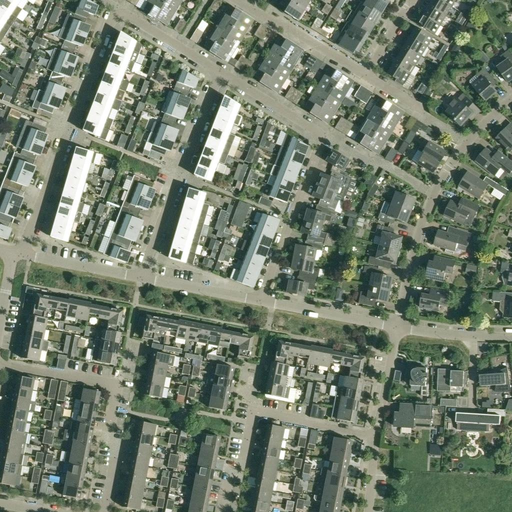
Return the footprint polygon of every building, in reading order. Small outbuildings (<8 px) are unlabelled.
[(7,0),(0,0),(0,7),(16,18),(22,10),(17,6),(7,0)] [(96,6),(86,0),(79,0),(74,14),(86,19),(88,14),(93,16),(96,6)] [(149,0),(144,9),(150,13),(156,16),(165,0),(149,0)] [(158,21),(166,25),(179,4),(172,0),(165,0),(156,16),(160,19),(158,21)] [(220,0),(214,0),(209,8),(215,12),(222,1),(220,0)] [(284,12),(296,20),(303,9),(288,0),(284,7),(286,8),(284,12)] [(288,0),(303,9),(308,0),(288,0)] [(379,14),(385,4),(379,0),(358,0),(358,1),(361,2),(360,2),(379,14)] [(440,0),(433,0),(429,6),(446,16),(452,7),(440,0)] [(373,24),(379,14),(360,2),(354,13),(373,24)] [(429,6),(424,15),(441,25),(446,16),(429,6)] [(0,7),(0,19),(11,27),(16,18),(0,7)] [(228,8),(216,27),(228,34),(241,13),(235,9),(234,11),(228,8)] [(334,9),(331,13),(338,17),(340,13),(334,9)] [(240,41),(253,20),(241,13),(228,34),(240,41)] [(366,34),(373,24),(354,13),(348,23),(347,22),(366,34)] [(62,27),(68,30),(85,36),(89,26),(84,24),(86,19),(74,14),(73,16),(67,14),(62,27)] [(418,25),(435,35),(441,25),(424,15),(418,25)] [(0,19),(0,32),(5,35),(11,27),(0,19)] [(174,30),(180,34),(186,23),(180,19),(174,30)] [(478,25),(471,20),(466,27),(474,31),(478,25)] [(204,21),(200,29),(208,33),(212,25),(204,21)] [(346,36),(360,45),(366,34),(347,22),(341,32),(346,36)] [(313,24),(310,28),(318,33),(320,29),(313,24)] [(266,28),(260,25),(254,35),(259,39),(266,28)] [(204,46),(211,50),(216,53),(228,34),(216,27),(204,46)] [(433,37),(416,27),(411,37),(427,47),(433,37)] [(265,43),(272,32),(266,28),(259,39),(265,43)] [(196,29),(190,40),(196,44),(202,33),(196,29)] [(327,33),(321,29),(320,29),(318,33),(325,37),(327,33)] [(68,30),(62,46),(74,50),(76,45),(80,47),(85,36),(68,30)] [(142,46),(141,45),(121,33),(117,45),(133,51),(139,53),(142,46)] [(219,58),(227,63),(240,41),(228,34),(216,53),(220,56),(219,58)] [(339,46),(352,54),(354,50),(356,51),(360,45),(346,36),(339,46)] [(411,37),(405,46),(422,56),(427,47),(411,37)] [(278,38),(266,58),(278,65),(291,44),(286,40),(285,42),(278,38)] [(47,42),(41,40),(39,45),(39,46),(44,48),(47,42)] [(290,72),(303,51),(291,44),(278,65),(290,72)] [(117,45),(113,55),(129,61),(133,51),(117,45)] [(54,49),(50,59),(72,68),(76,57),(72,55),(74,50),(62,46),(60,51),(54,49)] [(405,46),(399,55),(416,65),(422,56),(405,46)] [(508,83),(511,79),(511,55),(509,50),(500,56),(504,62),(497,67),(508,83)] [(23,60),(27,61),(30,55),(22,51),(19,58),(23,59),(23,60)] [(113,55),(109,64),(130,72),(134,63),(129,61),(113,55)] [(304,66),(309,69),(310,70),(316,59),(310,55),(304,66)] [(399,55),(394,64),(410,75),(416,65),(399,55)] [(234,67),(235,68),(240,71),(247,60),(241,56),(234,67)] [(302,57),(297,65),(302,68),(307,59),(302,57)] [(255,77),(261,81),(266,84),(278,65),(266,58),(255,77)] [(52,72),(50,77),(62,82),(64,76),(68,78),(72,68),(50,59),(46,70),(52,72)] [(322,63),(322,62),(316,59),(310,70),(316,73),(322,63)] [(240,71),(245,74),(246,74),(253,64),(247,60),(240,71)] [(140,73),(144,65),(137,61),(133,69),(140,73)] [(109,64),(105,74),(122,80),(126,71),(130,72),(109,64)] [(395,82),(403,87),(410,75),(394,64),(388,74),(397,79),(395,82)] [(269,88),(277,93),(290,72),(278,65),(266,84),(270,86),(269,88)] [(15,78),(19,80),(23,71),(15,68),(11,76),(13,77),(15,78)] [(484,68),(476,76),(470,81),(470,83),(486,101),(496,92),(491,85),(495,81),(484,68)] [(328,69),(316,88),(328,96),(341,74),(336,71),(335,73),(328,69)] [(196,79),(181,70),(174,87),(189,93),(191,88),(193,89),(196,79)] [(129,83),(122,80),(105,74),(102,83),(118,90),(125,92),(129,83)] [(340,103),(353,81),(341,74),(328,96),(340,103)] [(39,90),(38,91),(60,99),(64,89),(60,87),(62,82),(50,77),(44,92),(39,90)] [(422,82),(417,92),(422,95),(428,85),(426,84),(422,82)] [(102,83),(98,93),(123,103),(114,99),(118,90),(102,83)] [(428,85),(423,95),(430,99),(435,89),(428,85)] [(354,97),(359,100),(360,100),(366,90),(360,86),(354,97)] [(169,91),(165,102),(185,109),(189,99),(187,98),(189,93),(174,87),(172,92),(169,91)] [(284,98),(290,101),(297,91),(291,87),(284,98)] [(305,107),(311,111),(316,115),(328,96),(316,88),(305,107)] [(372,93),(366,90),(360,100),(366,104),(372,93)] [(52,114),(54,109),(56,110),(60,99),(38,91),(32,108),(38,110),(38,109),(52,114)] [(290,101),(296,105),(303,94),(297,91),(290,101)] [(98,93),(94,102),(111,109),(120,112),(123,103),(98,93)] [(458,99),(456,97),(451,102),(452,104),(453,105),(446,113),(461,126),(468,118),(472,122),(481,112),(462,95),(458,99)] [(319,119),(327,124),(340,103),(328,96),(316,115),(320,117),(319,119)] [(240,106),(225,97),(220,109),(237,115),(240,106)] [(378,100),(367,119),(378,126),(391,105),(386,102),(385,104),(378,100)] [(351,101),(347,107),(353,111),(357,104),(351,101)] [(94,102),(91,112),(107,118),(111,109),(94,102)] [(164,114),(162,119),(174,123),(176,118),(181,120),(185,109),(165,102),(161,112),(164,114)] [(390,133),(403,112),(395,107),(391,105),(378,126),(390,133)] [(220,109),(217,118),(233,125),(238,126),(241,117),(237,115),(220,109)] [(114,121),(107,118),(91,112),(87,121),(110,130),(114,121)] [(404,127),(410,131),(417,120),(411,117),(404,127)] [(217,118),(213,128),(229,134),(233,125),(217,118)] [(334,129),(335,129),(340,132),(347,121),(341,118),(334,129)] [(162,119),(160,124),(154,122),(150,132),(172,141),(177,130),(172,128),(174,123),(162,119)] [(355,138),(361,142),(367,145),(378,126),(367,119),(355,138)] [(426,126),(417,120),(410,131),(415,134),(419,129),(423,131),(426,126)] [(90,134),(96,136),(95,138),(106,142),(110,130),(87,121),(83,131),(90,134)] [(340,132),(346,136),(353,125),(347,121),(340,132)] [(32,123),(26,139),(42,145),(46,135),(44,134),(46,129),(32,123)] [(369,150),(377,155),(390,133),(378,126),(367,145),(370,148),(369,150)] [(213,128),(209,137),(226,144),(231,146),(235,136),(229,134),(213,128)] [(510,153),(511,150),(511,135),(505,129),(496,138),(510,153)] [(150,150),(164,156),(166,151),(168,151),(172,141),(150,132),(142,154),(148,156),(150,150)] [(306,147),(291,137),(286,134),(281,146),(303,155),(306,147)] [(22,149),(20,154),(14,152),(14,153),(34,160),(36,155),(38,156),(42,145),(26,139),(19,137),(15,147),(22,149)] [(209,137),(206,147),(228,155),(231,146),(226,144),(209,137)] [(404,142),(398,152),(403,155),(409,145),(404,142)] [(417,150),(421,153),(422,154),(422,153),(438,163),(445,152),(428,142),(424,149),(420,146),(417,150)] [(299,164),(303,155),(281,146),(277,156),(299,164)] [(206,147),(202,156),(218,163),(224,165),(228,155),(206,147)] [(77,148),(74,158),(93,164),(96,154),(77,148)] [(384,159),(391,163),(397,152),(391,148),(384,159)] [(349,161),(330,149),(327,155),(328,156),(325,161),(332,165),(330,171),(336,174),(346,177),(347,174),(343,172),(349,161)] [(486,149),(476,162),(494,176),(501,167),(510,174),(511,170),(511,161),(507,157),(503,162),(486,149)] [(253,157),(254,155),(248,152),(246,158),(244,162),(248,163),(251,163),(253,157)] [(14,153),(8,168),(30,177),(34,166),(32,165),(34,160),(14,153)] [(96,163),(102,165),(105,155),(99,153),(96,163)] [(432,174),(438,163),(422,153),(422,154),(416,164),(432,174)] [(202,156),(198,166),(215,172),(215,171),(222,174),(225,166),(218,164),(218,163),(202,156)] [(277,156),(273,165),(296,174),(299,164),(277,156)] [(74,158),(71,168),(88,173),(92,174),(95,164),(93,164),(74,158)] [(236,169),(245,173),(248,166),(243,164),(243,165),(238,164),(236,169)] [(273,165),(270,175),(292,183),(296,174),(273,165)] [(199,177),(205,180),(211,182),(215,172),(198,166),(194,176),(199,178),(199,177)] [(8,168),(2,184),(19,191),(21,185),(26,187),(30,177),(8,168)] [(71,168),(68,178),(85,183),(88,173),(71,168)] [(237,181),(242,183),(245,173),(236,169),(233,179),(237,181)] [(459,186),(479,199),(488,185),(468,172),(459,186)] [(320,174),(316,185),(337,194),(338,188),(346,191),(350,179),(345,177),(346,177),(336,174),(334,179),(320,174)] [(270,175),(275,177),(272,187),(288,193),(292,183),(270,175)] [(154,184),(139,178),(133,176),(127,192),(149,200),(152,193),(150,192),(154,184)] [(68,178),(65,188),(82,193),(85,183),(68,178)] [(100,189),(106,191),(109,184),(105,182),(104,184),(102,183),(100,188),(100,189)] [(2,184),(0,188),(0,201),(18,208),(22,198),(17,196),(19,191),(2,184)] [(379,187),(373,184),(367,195),(372,197),(379,187)] [(509,191),(497,184),(493,189),(506,197),(509,191)] [(324,201),(323,207),(334,212),(338,200),(341,201),(343,196),(337,194),(316,185),(312,197),(324,201)] [(106,191),(100,189),(100,188),(96,187),(95,189),(101,191),(99,196),(104,198),(106,191)] [(268,196),(274,199),(284,203),(288,193),(272,187),(268,196)] [(65,188),(62,197),(79,202),(84,204),(84,202),(80,201),(82,193),(65,188)] [(206,194),(200,192),(189,189),(186,199),(203,204),(209,206),(209,205),(203,204),(206,194)] [(127,192),(121,207),(139,214),(141,209),(145,211),(149,200),(127,192)] [(390,223),(392,218),(405,223),(414,200),(395,192),(391,204),(384,202),(377,219),(390,223)] [(62,197),(59,207),(76,212),(81,214),(84,204),(79,202),(62,197)] [(186,199),(183,209),(200,214),(206,216),(209,206),(203,204),(186,199)] [(0,201),(0,219),(10,223),(12,218),(14,219),(18,208),(0,201)] [(464,208),(451,202),(445,215),(463,224),(468,214),(474,217),(479,207),(467,201),(464,208)] [(234,215),(241,218),(242,218),(243,215),(240,213),(241,210),(242,210),(243,206),(245,207),(246,204),(241,202),(240,204),(238,204),(234,215)] [(361,210),(367,211),(369,204),(364,202),(361,210)] [(97,209),(103,212),(105,206),(100,203),(97,209)] [(221,211),(230,214),(233,207),(228,205),(226,212),(222,210),(221,211)] [(91,216),(93,207),(86,206),(84,214),(91,216)] [(307,209),(303,221),(321,226),(322,220),(330,223),(331,217),(334,218),(336,212),(334,212),(323,207),(321,207),(321,206),(319,213),(307,209)] [(59,207),(57,217),(74,222),(74,220),(79,222),(81,214),(76,212),(59,207)] [(121,207),(115,223),(137,231),(141,221),(137,219),(139,214),(121,207)] [(183,209),(181,219),(197,224),(203,226),(206,216),(200,214),(183,209)] [(230,214),(221,211),(218,220),(227,223),(230,214)] [(261,214),(257,224),(274,230),(277,220),(261,214)] [(241,218),(234,215),(231,222),(236,223),(236,222),(239,223),(241,218)] [(57,217),(54,227),(71,232),(74,222),(57,217)] [(333,225),(340,226),(341,219),(335,218),(333,225)] [(0,237),(5,240),(10,229),(8,228),(10,223),(0,219),(0,237)] [(181,219),(178,228),(194,233),(200,235),(203,226),(197,224),(181,219)] [(311,235),(309,242),(323,245),(326,234),(320,232),(321,226),(303,221),(300,233),(311,235)] [(115,223),(109,239),(129,246),(131,241),(133,242),(137,231),(115,223)] [(257,224),(254,233),(270,240),(274,230),(257,224)] [(380,237),(378,246),(398,250),(401,237),(390,235),(392,229),(377,225),(375,236),(380,237)] [(51,236),(68,241),(71,232),(54,227),(51,236)] [(88,238),(92,229),(87,227),(84,237),(88,238)] [(178,228),(175,238),(192,243),(197,245),(200,235),(194,233),(178,228)] [(434,245),(446,248),(445,253),(453,255),(455,249),(466,252),(471,234),(453,228),(451,235),(438,231),(434,245)] [(254,233),(250,243),(266,249),(270,240),(254,233)] [(175,238),(172,248),(195,255),(197,245),(192,243),(175,238)] [(103,255),(125,263),(129,252),(127,252),(129,246),(109,239),(103,255)] [(295,245),(293,257),(313,261),(315,249),(322,251),(323,245),(309,242),(308,248),(295,245)] [(250,243),(246,252),(262,259),(266,249),(250,243)] [(394,263),(398,250),(378,246),(375,258),(369,257),(367,264),(382,268),(384,261),(394,263)] [(201,247),(198,256),(203,257),(206,249),(201,247)] [(169,259),(186,264),(192,266),(195,255),(194,255),(195,255),(172,248),(169,259)] [(246,252),(242,262),(259,268),(262,259),(246,252)] [(301,277),(315,280),(317,280),(319,270),(312,268),(313,261),(293,257),(291,269),(304,272),(303,278),(301,277)] [(452,274),(455,262),(435,257),(434,263),(429,262),(426,278),(443,282),(445,272),(452,274)] [(242,262),(239,271),(255,278),(259,268),(242,262)] [(511,264),(502,263),(501,273),(503,274),(502,277),(504,284),(508,284),(507,285),(511,285),(511,264)] [(465,274),(475,276),(477,267),(468,265),(465,274)] [(371,274),(369,286),(389,290),(391,278),(378,275),(379,269),(364,266),(363,272),(371,274)] [(251,288),(255,278),(239,271),(233,269),(229,279),(251,288)] [(283,292),(304,296),(306,289),(313,291),(315,280),(301,277),(300,283),(286,280),(283,292)] [(367,294),(360,292),(358,304),(371,306),(373,300),(386,302),(389,290),(369,286),(367,294)] [(422,295),(420,308),(438,311),(439,305),(446,306),(449,293),(435,290),(434,297),(422,295)] [(511,293),(501,292),(501,293),(493,292),(492,300),(494,301),(500,302),(499,310),(504,315),(503,317),(511,318),(511,293)] [(43,318),(45,308),(47,297),(43,296),(36,295),(32,316),(43,318)] [(474,297),(464,295),(463,304),(473,306),(474,297)] [(45,308),(66,312),(68,301),(47,297),(45,308)] [(65,316),(76,318),(79,301),(68,299),(68,301),(66,312),(65,316)] [(87,320),(88,316),(87,316),(89,305),(90,305),(90,303),(79,301),(76,318),(87,320)] [(87,316),(88,316),(108,320),(111,309),(90,305),(89,305),(87,316)] [(108,320),(106,331),(117,333),(122,311),(111,309),(108,320)] [(29,315),(27,326),(44,330),(46,319),(43,318),(32,316),(29,315)] [(142,338),(153,340),(155,329),(157,318),(146,316),(142,338)] [(155,329),(176,333),(178,322),(157,318),(155,329)] [(175,338),(186,340),(189,323),(178,320),(178,322),(176,333),(175,338)] [(186,340),(196,342),(200,325),(189,323),(186,340)] [(196,342),(207,344),(210,327),(200,325),(196,342)] [(27,326),(25,337),(42,340),(44,330),(27,326)] [(221,329),(210,327),(207,344),(218,346),(219,342),(218,342),(220,330),(221,331),(221,329)] [(118,344),(120,334),(120,333),(117,333),(106,331),(103,330),(101,341),(118,344)] [(221,331),(220,330),(218,342),(219,342),(218,346),(228,348),(229,344),(239,346),(240,346),(242,335),(221,331)] [(237,356),(248,359),(253,337),(242,335),(240,346),(239,346),(237,356)] [(23,348),(40,351),(47,352),(49,342),(42,340),(25,337),(23,348)] [(116,355),(117,351),(118,344),(101,341),(94,339),(92,350),(99,351),(116,355)] [(285,365),(287,355),(289,344),(278,342),(274,363),(285,365)] [(287,355),(308,359),(310,348),(310,346),(310,348),(289,344),(287,355)] [(307,363),(318,365),(321,348),(310,346),(310,348),(308,359),(307,363)] [(38,362),(40,351),(23,348),(21,358),(33,361),(38,362)] [(329,367),(329,363),(331,352),(332,352),(332,350),(321,348),(318,365),(329,367)] [(114,366),(116,358),(116,355),(99,351),(97,362),(114,366)] [(175,356),(169,355),(152,352),(150,363),(167,366),(173,367),(175,356)] [(340,365),(350,367),(352,356),(332,352),(331,352),(329,363),(340,365)] [(363,358),(352,356),(350,367),(348,377),(348,378),(359,380),(359,379),(363,358)] [(271,362),(270,366),(269,373),(286,376),(288,366),(285,365),(274,363),(271,362)] [(150,363),(148,374),(165,377),(170,378),(170,374),(165,373),(167,366),(150,363)] [(233,368),(217,365),(215,376),(231,379),(233,368)] [(409,367),(409,375),(411,378),(410,386),(422,386),(421,396),(428,397),(428,387),(428,385),(426,385),(426,379),(428,379),(428,374),(427,373),(427,369),(421,368),(421,366),(410,365),(409,367)] [(510,388),(507,368),(499,371),(499,374),(485,375),(486,386),(496,386),(496,392),(510,392),(510,388)] [(438,391),(450,391),(463,392),(464,387),(463,387),(463,385),(465,385),(466,380),(463,380),(464,372),(451,371),(451,370),(438,370),(438,391)] [(269,373),(267,384),(283,387),(286,376),(269,373)] [(148,374),(146,384),(163,387),(165,377),(148,374)] [(206,385),(213,386),(229,389),(231,379),(215,376),(208,374),(206,385)] [(17,376),(15,387),(32,390),(34,379),(17,376)] [(345,377),(343,388),(360,391),(362,380),(359,379),(359,380),(348,378),(348,377),(345,377)] [(58,381),(51,380),(48,394),(55,395),(58,381)] [(144,395),(148,396),(160,398),(163,387),(146,384),(144,395)] [(267,384),(266,387),(264,395),(287,399),(289,388),(283,387),(267,384)] [(213,386),(210,397),(227,400),(229,389),(213,386)] [(15,387),(13,398),(30,401),(32,390),(15,387)] [(343,388),(341,398),(358,402),(360,391),(343,388)] [(83,389),(81,400),(97,403),(100,392),(83,389)] [(208,408),(220,410),(225,411),(227,400),(210,397),(208,408)] [(13,398),(11,408),(34,413),(36,402),(30,401),(13,398)] [(341,398),(339,409),(356,412),(358,402),(341,398)] [(75,399),(73,409),(95,414),(97,403),(81,400),(75,399)] [(309,418),(316,419),(319,405),(312,404),(309,418)] [(411,414),(395,413),(394,427),(431,429),(432,419),(432,406),(412,405),(411,414)] [(11,408),(9,419),(25,422),(28,412),(34,413),(11,408)] [(78,414),(77,421),(93,424),(95,414),(73,409),(72,413),(78,414)] [(354,423),(356,412),(339,409),(337,420),(354,423)] [(505,417),(506,410),(488,409),(487,415),(456,413),(456,422),(458,422),(457,430),(469,432),(469,433),(477,434),(477,433),(489,432),(490,425),(500,425),(500,417),(505,417)] [(9,419),(7,430),(23,433),(25,422),(9,419)] [(91,435),(93,424),(77,421),(72,420),(70,431),(75,432),(91,435)] [(155,425),(143,423),(139,422),(137,433),(153,436),(155,425)] [(267,425),(265,436),(282,439),(284,428),(267,425)] [(7,430),(5,440),(21,443),(23,433),(7,430)] [(311,430),(308,444),(308,445),(314,447),(317,431),(311,430)] [(75,432),(73,442),(89,446),(91,435),(75,432)] [(137,433),(134,443),(151,447),(153,436),(137,433)] [(220,437),(211,436),(203,434),(201,445),(218,449),(220,437)] [(265,436),(263,446),(280,450),(282,439),(265,436)] [(333,438),(331,450),(350,453),(353,441),(333,438)] [(5,440),(3,451),(23,455),(25,444),(21,443),(5,440)] [(73,442),(71,453),(87,456),(89,446),(73,442)] [(134,443),(132,454),(149,457),(151,447),(134,443)] [(201,445),(199,456),(216,459),(218,449),(201,445)] [(263,446),(261,457),(277,460),(280,450),(263,446)] [(331,450),(329,462),(348,465),(350,453),(331,450)] [(3,451),(1,461),(17,465),(21,465),(23,455),(3,451)] [(71,453),(69,464),(85,467),(87,456),(71,453)] [(132,454),(130,465),(147,468),(149,457),(132,454)] [(199,456),(197,467),(214,470),(216,459),(199,456)] [(261,457),(259,468),(275,471),(277,460),(261,457)] [(1,461),(0,464),(0,472),(15,475),(17,465),(1,461)] [(346,477),(348,465),(329,462),(328,468),(324,467),(323,469),(321,469),(320,472),(346,477)] [(69,464),(67,474),(83,477),(85,467),(69,464)] [(130,465),(128,475),(145,478),(147,468),(130,465)] [(197,467),(195,477),(212,480),(214,470),(197,467)] [(259,468),(257,478),(273,481),(275,471),(259,468)] [(0,483),(13,486),(15,475),(0,472),(0,483)] [(343,489),(346,477),(320,472),(320,475),(322,476),(322,478),(326,478),(324,485),(343,489)] [(67,474),(65,485),(81,488),(83,477),(67,474)] [(128,475),(126,486),(143,489),(145,478),(128,475)] [(195,477),(193,488),(209,491),(212,480),(195,477)] [(257,478),(255,489),(271,492),(273,481),(257,478)] [(39,495),(45,496),(48,482),(41,480),(39,495)] [(61,492),(63,494),(62,496),(79,499),(81,488),(65,485),(64,486),(62,487),(61,492)] [(324,485),(322,497),(341,501),(343,489),(324,485)] [(126,486),(124,496),(141,499),(143,489),(126,486)] [(193,488),(191,498),(207,501),(209,491),(193,488)] [(255,489),(253,499),(269,502),(271,492),(255,489)] [(336,511),(338,511),(341,501),(322,497),(314,495),(313,499),(316,499),(315,501),(321,502),(320,509),(336,511)] [(139,511),(141,499),(124,496),(122,507),(139,511)] [(191,498),(189,509),(205,511),(207,501),(191,498)] [(253,499),(251,510),(261,511),(267,511),(269,502),(253,499)]
